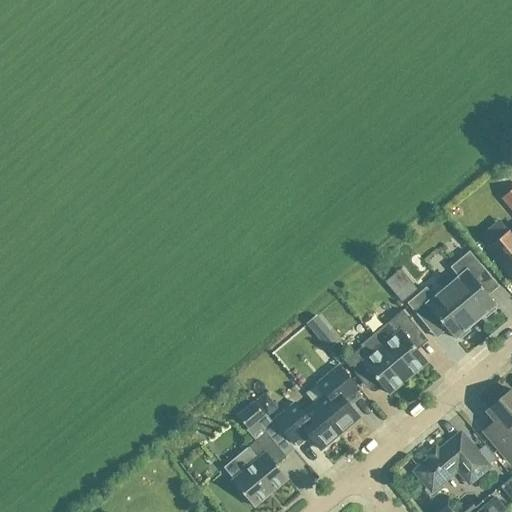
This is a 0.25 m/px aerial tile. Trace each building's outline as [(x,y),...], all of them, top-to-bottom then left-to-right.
[(488,249),(511,277),(511,191),(503,198),(511,209),(511,232),(510,231),(488,249)] [(447,288),(475,321),(483,315),(486,318),(496,309),(493,306),(495,304),(475,279),(485,271),(469,252),(451,268),(459,277),(447,288)] [(475,321),(447,288),(435,298),(426,288),(408,303),(423,322),(434,313),(455,339),(457,337),(460,340),(470,331),(467,328),(475,321)] [(372,336),(374,338),(408,378),(427,362),(406,336),(417,327),(403,311),(372,336)] [(388,394),(408,378),(374,338),(345,361),(358,377),(367,369),(388,394)] [(340,434),(359,418),(347,404),(349,403),(349,398),(357,392),(358,391),(338,367),(317,384),(326,395),(315,404),(340,434)] [(483,431),(510,464),(511,462),(511,390),(487,410),(496,421),(483,431)] [(254,403),(238,416),(248,428),(264,416),(254,403)] [(303,437),(307,437),(308,436),(320,450),(340,434),(315,404),(304,414),(295,403),(274,421),(294,445),(295,444),(295,443),(303,437)] [(248,500),(253,506),(287,478),(276,465),(286,457),(266,433),(247,448),(258,461),(233,482),(238,488),(238,493),(243,500),(248,500)] [(489,467),(461,433),(415,472),(432,492),(458,470),(469,484),(489,467)] [(506,511),(494,497),(477,511),(506,511)]
